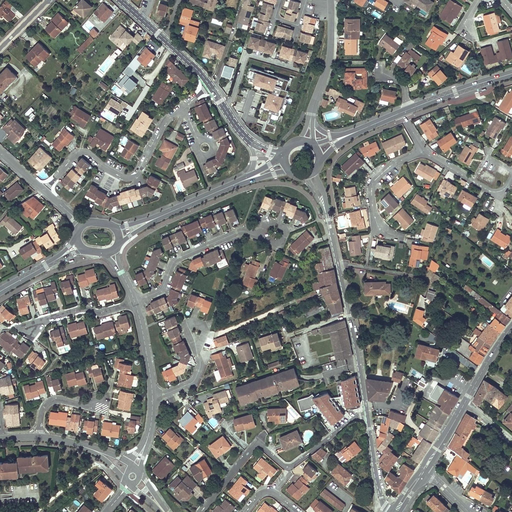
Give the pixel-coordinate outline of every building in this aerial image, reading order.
[(12,5),(6,0),(5,0),(0,6),(0,13),(2,16),(8,22),(14,15),(8,9),(12,5)] [(86,2),(83,0),(81,0),(74,8),(78,12),(84,16),(91,8),(85,3),(86,2)] [(382,0),(377,0),(375,4),(384,10),(388,3),(382,0)] [(434,3),(428,0),(405,0),(405,2),(410,6),(413,2),(427,12),(434,3)] [(451,0),(450,0),(439,17),(453,25),(458,17),(456,16),(458,12),(454,10),(457,4),(451,0)] [(290,1),(285,19),(294,22),(295,18),(297,19),(300,10),(298,9),(300,4),(290,1)] [(113,12),(102,2),(96,9),(100,13),(97,16),(104,22),(113,12)] [(160,3),(157,13),(166,15),(169,6),(160,3)] [(264,3),(259,18),(268,21),(269,18),(271,18),(274,10),(272,9),(273,6),(264,3)] [(193,10),(183,7),(179,23),(186,25),(183,37),(194,41),(200,22),(190,19),(193,10)] [(248,25),(252,11),(243,8),(239,22),(241,23),(247,25),(248,25)] [(500,30),(495,13),(483,16),(484,19),(486,19),(487,25),(486,26),(488,34),(490,33),(498,31),(500,30)] [(305,24),(303,30),(312,33),(315,22),(311,21),(312,18),(305,16),(303,23),(305,24)] [(53,22),(46,29),(55,37),(66,25),(59,18),(53,23),(53,22)] [(345,34),(345,39),(356,39),(359,39),(360,19),(345,18),(345,28),(347,28),(347,34),(345,34)] [(258,20),(255,30),(264,33),(266,27),(268,27),(269,23),(258,20)] [(111,40),(118,46),(123,41),(127,44),(131,39),(137,44),(142,39),(136,33),(133,36),(120,25),(110,36),(111,40)] [(282,27),(278,26),(275,35),(291,40),(294,31),(290,30),(291,28),(282,25),(282,27)] [(433,32),(426,43),(436,50),(440,43),(443,38),(445,39),(448,35),(436,27),(433,32)] [(95,28),(90,33),(93,37),(98,32),(95,28)] [(300,32),(299,36),(301,37),(300,40),(309,43),(309,42),(313,43),(315,36),(300,32)] [(400,45),(385,34),(379,43),(393,53),(400,45)] [(273,53),(276,44),(252,37),(249,46),(257,48),(257,47),(261,49),(265,50),(265,51),(273,53)] [(88,39),(77,49),(80,52),(90,41),(88,39)] [(346,49),(346,54),(356,54),(356,39),(345,39),(345,43),(346,44),(346,49)] [(511,51),(508,39),(498,42),(501,52),(497,53),(498,55),(499,59),(503,58),(503,60),(511,58),(509,51),(511,51)] [(203,55),(210,58),(212,52),(218,54),(217,57),(221,58),(225,46),(208,40),(203,55)] [(43,60),(50,54),(39,43),(32,50),(33,51),(27,58),(35,66),(42,59),(43,60)] [(451,51),(446,59),(457,66),(460,68),(465,60),(463,60),(469,52),(459,45),(454,53),(451,51)] [(307,53),(283,46),(280,55),(288,57),(289,57),(296,59),(296,60),(304,62),(307,53)] [(491,46),(481,49),(484,60),(487,59),(488,65),(500,61),(499,59),(498,55),(493,56),(491,46)] [(140,61),(145,65),(154,55),(150,51),(149,52),(146,49),(138,59),(136,57),(126,67),(131,72),(137,65),(137,64),(140,61)] [(32,50),(25,56),(27,58),(33,51),(32,50)] [(111,56),(115,59),(120,53),(117,50),(111,56)] [(407,52),(398,64),(402,67),(405,65),(406,66),(408,67),(407,69),(413,73),(417,68),(415,66),(416,65),(414,64),(413,65),(407,61),(409,59),(408,58),(410,54),(412,55),(418,60),(416,62),(417,63),(419,61),(419,60),(421,57),(412,50),(409,53),(407,52)] [(225,65),(222,74),(232,77),(239,54),(233,52),(230,60),(229,64),(226,63),(226,65),(225,65)] [(178,82),(182,86),(189,80),(173,64),(168,68),(167,71),(173,78),(173,79),(176,82),(178,82)] [(448,77),(437,65),(428,73),(432,77),(433,76),(436,80),(440,84),(448,77)] [(7,67),(0,73),(0,88),(1,89),(16,76),(7,67)] [(289,80),(251,67),(248,77),(250,78),(255,79),(254,82),(252,86),(269,92),(260,119),(265,120),(267,121),(264,129),(274,132),(288,90),(286,89),(287,85),(289,80)] [(355,68),(345,68),(346,83),(351,88),(367,88),(367,77),(362,77),(362,79),(355,79),(355,72),(355,68)] [(106,90),(108,86),(101,81),(99,85),(106,90)] [(162,104),(172,88),(162,82),(152,98),(162,104)] [(383,88),(381,99),(394,102),(396,91),(383,88)] [(508,92),(498,108),(507,113),(511,107),(511,106),(511,94),(510,93),(508,92)] [(118,116),(124,105),(111,97),(101,115),(112,121),(115,115),(118,116)] [(338,109),(343,111),(344,110),(354,115),(357,109),(361,111),(365,103),(357,99),(354,105),(347,102),(348,100),(339,97),(335,104),(339,106),(338,109)] [(213,119),(204,99),(195,103),(196,106),(195,106),(201,121),(203,120),(204,123),(207,130),(209,129),(210,132),(213,131),(214,134),(215,138),(217,138),(218,141),(220,140),(222,144),(221,145),(220,145),(216,156),(217,157),(208,161),(208,163),(203,166),(206,174),(217,169),(216,166),(222,163),(230,144),(222,127),(219,129),(214,118),(213,119)] [(83,127),(90,116),(76,108),(72,114),(71,115),(78,120),(77,121),(81,123),(80,125),(83,127)] [(481,120),(477,111),(454,119),(455,124),(456,124),(462,122),(463,127),(467,126),(467,124),(473,122),(480,120),(481,120)] [(138,127),(135,131),(140,135),(146,126),(147,127),(152,119),(148,116),(142,112),(138,119),(137,119),(133,124),(138,127)] [(496,116),(486,133),(495,138),(501,128),(505,122),(496,116)] [(8,121),(2,127),(7,132),(8,131),(10,133),(9,134),(7,136),(10,139),(12,137),(16,141),(23,133),(22,132),(26,129),(15,118),(13,120),(10,123),(8,121)] [(438,130),(430,119),(422,124),(426,130),(424,131),(430,141),(434,138),(435,137),(433,133),(438,130)] [(57,138),(52,143),(59,150),(64,144),(68,139),(70,140),(74,136),(65,127),(61,131),(60,131),(55,136),(57,138)] [(114,137),(100,128),(90,144),(94,147),(97,142),(100,144),(102,145),(101,147),(106,150),(114,137)] [(182,141),(184,136),(178,132),(176,137),(182,141)] [(452,132),(437,141),(443,150),(449,146),(457,140),(452,132)] [(402,134),(382,143),(387,154),(398,149),(397,148),(401,146),(406,143),(402,134)] [(511,134),(503,148),(505,149),(503,153),(509,156),(511,153),(511,151),(511,134)] [(130,139),(120,154),(129,159),(132,154),(133,152),(134,153),(139,146),(130,139)] [(169,142),(165,140),(160,149),(165,152),(161,158),(157,165),(165,169),(175,149),(173,148),(174,146),(168,143),(169,142)] [(375,151),(380,149),(376,141),(369,144),(365,146),(360,149),(365,156),(368,155),(375,151)] [(466,145),(462,153),(471,158),(471,157),(475,151),(476,152),(479,147),(472,142),(469,147),(466,145)] [(40,147),(28,160),(36,168),(44,159),(47,162),(51,157),(50,156),(51,156),(49,154),(49,155),(40,147)] [(364,162),(356,153),(353,156),(360,163),(362,164),(364,162)] [(462,153),(458,158),(467,164),(471,158),(462,153)] [(353,156),(342,166),(349,174),(356,168),(360,163),(353,156)] [(61,184),(68,190),(90,165),(82,158),(77,163),(78,165),(73,170),(72,169),(62,180),(64,181),(61,184)] [(44,159),(36,168),(39,171),(47,162),(44,159)] [(415,172),(430,181),(436,171),(432,168),(432,170),(425,166),(424,165),(421,163),(415,172)] [(190,183),(198,179),(194,169),(186,173),(184,170),(177,173),(179,177),(180,176),(184,185),(190,183)] [(97,188),(91,184),(86,194),(96,199),(95,200),(111,209),(113,205),(120,203),(120,204),(142,197),(142,196),(148,194),(151,196),(160,180),(150,175),(147,182),(148,183),(147,186),(135,189),(135,188),(133,188),(122,191),(120,192),(121,194),(109,198),(106,196),(107,195),(105,193),(97,189),(97,188)] [(390,188),(398,197),(408,189),(411,185),(405,178),(400,182),(398,181),(397,180),(392,184),(393,185),(390,188)] [(437,188),(451,197),(458,187),(452,183),(447,180),(444,178),(437,188)] [(17,181),(4,192),(10,200),(23,189),(17,181)] [(345,197),(347,208),(361,205),(360,201),(357,202),(356,194),(355,186),(345,188),(347,196),(345,197)] [(458,198),(472,206),(477,197),(463,189),(458,198)] [(428,201),(417,193),(411,202),(428,214),(432,208),(426,204),(428,201)] [(398,204),(389,194),(381,200),(387,207),(390,211),(395,207),(398,204)] [(275,200),(265,196),(261,206),(268,208),(269,207),(272,208),(279,211),(280,209),(286,212),(286,214),(296,218),(298,218),(299,217),(300,218),(302,222),(309,218),(305,212),(296,208),(297,206),(276,198),(275,200)] [(30,214),(34,218),(44,206),(36,199),(35,199),(31,197),(23,202),(25,204),(22,208),(24,209),(30,214)] [(182,230),(161,239),(162,242),(166,249),(173,246),(172,244),(178,242),(179,243),(186,240),(184,235),(188,234),(188,236),(202,230),(201,228),(208,225),(208,227),(216,224),(215,224),(219,223),(219,224),(227,221),(230,220),(230,222),(237,218),(233,209),(223,213),(222,211),(212,216),(211,214),(180,227),(182,230)] [(413,221),(402,209),(393,217),(396,220),(397,219),(402,223),(406,228),(413,221)] [(361,217),(359,210),(349,212),(353,226),(357,225),(358,229),(365,227),(364,223),(362,224),(361,217)] [(489,218),(479,213),(472,225),(479,230),(483,223),(485,224),(489,218)] [(8,218),(5,216),(0,221),(3,225),(4,223),(10,228),(16,234),(20,229),(22,227),(10,216),(8,218)] [(424,235),(422,240),(432,242),(438,226),(427,222),(425,229),(423,234),(423,235),(424,235)] [(37,238),(35,239),(37,242),(39,245),(43,243),(46,248),(54,243),(53,241),(60,236),(55,227),(56,227),(54,223),(43,230),(45,233),(44,234),(44,235),(37,239),(37,238)] [(497,228),(491,238),(505,247),(511,238),(505,235),(500,232),(501,230),(497,228)] [(298,253),(314,238),(306,231),(291,246),(297,252),(298,253)] [(349,242),(351,255),(361,254),(360,247),(359,240),(360,240),(360,235),(352,236),(353,241),(349,242)] [(32,242),(19,250),(24,258),(31,255),(30,254),(36,250),(37,252),(41,250),(39,245),(37,242),(33,244),(32,242)] [(410,256),(409,265),(418,266),(420,258),(426,259),(428,250),(424,250),(424,246),(413,243),(412,248),(415,248),(413,256),(410,256)] [(376,250),(375,255),(388,257),(389,254),(393,255),(395,246),(384,244),(383,245),(377,244),(376,247),(376,250)] [(297,252),(291,246),(288,248),(295,255),(297,252)] [(145,270),(135,274),(140,284),(147,281),(146,280),(149,278),(149,277),(155,274),(153,270),(154,269),(155,269),(159,260),(160,258),(159,257),(159,256),(163,255),(160,248),(153,251),(145,270)] [(321,262),(323,270),(333,268),(329,248),(318,251),(321,262)] [(193,259),(189,267),(196,270),(197,266),(204,264),(205,265),(225,257),(222,249),(218,251),(217,249),(204,254),(204,256),(201,257),(200,256),(193,259)] [(138,264),(143,255),(136,252),(131,260),(138,264)] [(277,262),(271,275),(281,279),(288,263),(281,260),(281,259),(279,263),(277,262)] [(439,265),(432,259),(429,269),(434,272),(439,265)] [(252,264),(250,263),(250,264),(246,263),(244,269),(247,270),(242,283),(254,288),(257,279),(255,278),(253,277),(256,270),(258,270),(259,267),(258,266),(252,264)] [(82,277),(79,278),(81,286),(90,284),(89,282),(97,279),(94,268),(85,270),(86,273),(81,274),(82,277)] [(151,304),(155,312),(171,305),(179,302),(177,298),(180,292),(188,271),(179,268),(178,271),(177,270),(171,284),(173,285),(168,297),(165,298),(164,296),(150,302),(151,304)] [(336,282),(333,268),(323,270),(317,272),(319,281),(312,282),(314,290),(315,289),(321,287),(336,282)] [(434,272),(432,276),(439,281),(441,278),(434,272)] [(75,283),(72,275),(66,277),(67,280),(63,281),(64,284),(61,285),(63,292),(66,291),(67,293),(73,291),(71,285),(75,283)] [(432,276),(430,280),(436,284),(439,281),(432,276)] [(51,286),(44,288),(44,292),(47,301),(55,299),(53,292),(53,290),(57,289),(54,281),(50,283),(51,286)] [(337,288),(336,282),(321,287),(324,294),(337,288)] [(385,282),(365,282),(365,294),(390,293),(389,283),(385,283),(385,282)] [(103,290),(96,292),(99,300),(106,298),(106,299),(118,296),(115,284),(109,285),(110,287),(103,289),(103,290)] [(483,297),(465,284),(463,287),(469,292),(470,292),(471,292),(470,293),(478,299),(478,300),(488,307),(494,312),(495,311),(498,314),(495,317),(495,318),(505,325),(511,318),(500,311),(483,297)] [(340,298),(337,288),(324,294),(327,301),(318,304),(318,303),(303,309),(305,312),(323,305),(328,302),(340,298)] [(314,290),(295,298),(296,301),(316,292),(315,289),(314,290)] [(428,289),(426,296),(433,298),(435,291),(428,289)] [(37,294),(36,290),(33,291),(35,299),(38,297),(39,299),(40,304),(48,302),(47,301),(44,292),(37,294)] [(25,299),(17,301),(21,314),(29,312),(27,305),(27,304),(30,302),(28,294),(24,295),(24,297),(25,299)] [(208,312),(212,302),(191,294),(187,304),(194,307),(195,305),(202,307),(201,309),(208,312)] [(511,295),(500,311),(511,318),(511,316),(511,295)] [(343,313),(340,298),(328,302),(330,306),(327,307),(329,310),(331,310),(332,312),(328,313),(330,317),(343,313)] [(323,305),(305,312),(306,316),(325,308),(323,305)] [(1,313),(0,312),(0,321),(2,322),(4,320),(2,319),(5,316),(6,317),(9,320),(11,318),(14,314),(6,307),(1,313)] [(423,310),(416,308),(412,320),(421,325),(425,319),(421,316),(423,310)] [(115,322),(118,331),(127,328),(130,327),(126,315),(118,317),(119,321),(115,322)] [(178,322),(175,316),(165,320),(169,330),(167,331),(176,351),(179,350),(182,357),(178,365),(162,372),(166,380),(169,378),(170,380),(177,377),(176,375),(178,374),(184,370),(191,354),(184,340),(182,341),(179,334),(180,333),(177,323),(178,322)] [(495,318),(490,324),(500,331),(505,325),(495,318)] [(352,355),(345,319),(320,327),(322,334),(330,332),(336,360),(352,355)] [(76,322),(68,325),(71,335),(79,333),(80,334),(88,332),(84,321),(77,323),(76,322)] [(94,327),(97,339),(114,334),(110,322),(101,324),(101,325),(94,327)] [(475,327),(472,331),(479,336),(490,344),(500,331),(490,324),(489,323),(482,332),(475,327)] [(61,336),(65,335),(62,326),(59,327),(59,328),(53,330),(53,331),(50,331),(52,341),(56,340),(56,342),(62,340),(62,338),(61,336)] [(5,345),(12,351),(17,345),(18,343),(19,342),(12,336),(11,337),(4,332),(0,337),(0,343),(3,347),(5,345)] [(278,332),(260,338),(263,349),(272,346),(273,348),(282,345),(278,332)] [(226,334),(216,338),(218,346),(229,343),(226,334)] [(469,357),(479,363),(490,344),(479,336),(472,345),(471,344),(468,347),(470,348),(473,351),(469,357)] [(17,345),(12,351),(21,359),(30,348),(23,342),(21,345),(20,347),(17,345)] [(252,358),(247,342),(235,345),(237,350),(238,350),(239,354),(238,354),(241,362),(252,358)] [(439,349),(419,344),(415,356),(425,359),(426,357),(436,359),(439,349)] [(33,351),(28,357),(31,360),(36,353),(33,351)] [(216,358),(222,378),(231,374),(225,355),(223,356),(221,351),(212,354),(213,359),(216,358)] [(38,368),(41,370),(47,363),(44,360),(44,359),(40,355),(40,354),(37,352),(36,353),(31,360),(30,361),(33,364),(32,365),(37,369),(38,368)] [(121,361),(122,358),(118,357),(116,366),(122,367),(121,371),(122,371),(129,373),(130,369),(132,370),(133,364),(125,362),(121,361)] [(475,371),(477,366),(466,361),(464,365),(475,371)] [(242,385),(235,388),(241,404),(258,397),(258,396),(264,394),(264,395),(279,390),(278,389),(284,387),(285,388),(299,383),(297,376),(293,367),(279,372),(280,374),(274,376),(273,374),(266,377),(267,379),(256,383),(256,380),(248,383),(249,385),(243,387),(242,385)] [(93,371),(93,368),(89,368),(91,376),(95,375),(95,377),(97,383),(105,381),(102,369),(93,371)] [(129,373),(122,371),(120,380),(124,381),(126,381),(125,385),(133,387),(135,375),(129,373)] [(394,372),(391,379),(400,382),(403,375),(397,373),(398,371),(396,371),(395,373),(394,372)] [(76,372),(67,375),(70,386),(79,384),(79,386),(88,383),(85,373),(77,376),(76,374),(76,372)] [(16,392),(9,376),(0,379),(0,391),(1,391),(2,392),(4,397),(16,392)] [(355,376),(340,379),(346,407),(362,404),(355,376)] [(53,380),(52,377),(48,378),(50,385),(54,384),(54,386),(55,391),(62,389),(60,378),(53,380)] [(392,382),(366,378),(369,398),(385,399),(390,390),(389,390),(392,382)] [(417,383),(425,387),(427,383),(420,379),(417,383)] [(497,389),(484,380),(473,401),(480,405),(484,397),(499,408),(507,397),(497,389)] [(29,386),(24,387),(27,400),(40,396),(40,395),(46,393),(44,385),(43,382),(36,383),(36,385),(29,387),(29,386)] [(440,408),(449,414),(454,405),(459,397),(445,389),(440,398),(437,401),(442,404),(440,408)] [(130,401),(132,392),(121,390),(119,399),(120,399),(118,406),(130,409),(132,401),(130,401)] [(219,404),(229,400),(226,390),(213,395),(214,397),(215,400),(212,400),(213,403),(209,404),(208,402),(208,401),(204,402),(208,415),(212,414),(222,411),(219,404)] [(308,396),(298,399),(301,411),(307,409),(317,403),(330,424),(333,423),(344,416),(329,392),(323,393),(321,395),(314,397),(312,394),(308,396)] [(21,425),(19,405),(7,406),(7,409),(7,410),(6,411),(6,418),(8,418),(8,420),(8,426),(21,425)] [(430,418),(428,421),(435,425),(437,422),(442,425),(445,420),(444,420),(445,418),(446,419),(449,414),(440,408),(436,405),(429,415),(430,418)] [(285,408),(267,409),(268,420),(274,420),(279,420),(279,421),(284,421),(286,421),(285,408)] [(406,416),(390,410),(388,417),(391,417),(400,421),(404,422),(406,416)] [(58,414),(51,413),(49,425),(57,426),(57,424),(66,426),(67,420),(67,418),(68,414),(59,412),(58,414)] [(477,419),(466,412),(447,445),(462,457),(468,462),(470,460),(467,458),(470,454),(461,447),(472,428),(474,430),(477,423),(475,422),(477,419)] [(186,419),(184,416),(180,420),(193,433),(198,428),(195,425),(199,421),(201,423),(204,419),(199,413),(195,417),(191,413),(186,419)] [(251,414),(233,419),(236,429),(245,426),(246,428),(255,426),(251,414)] [(78,429),(80,416),(71,415),(71,418),(71,420),(67,420),(66,426),(66,427),(78,429)] [(388,417),(384,415),(379,438),(376,438),(377,445),(377,448),(385,437),(387,431),(389,425),(391,417),(388,417)] [(136,421),(140,421),(140,418),(131,416),(130,421),(129,423),(126,422),(125,430),(129,430),(128,432),(135,433),(136,425),(136,421)] [(400,421),(391,417),(389,425),(394,427),(393,429),(395,430),(396,428),(400,421)] [(89,421),(85,421),(83,431),(87,431),(87,433),(93,434),(93,431),(93,430),(97,430),(99,421),(95,420),(95,421),(89,420),(89,421)] [(424,425),(418,434),(424,437),(431,442),(434,438),(433,437),(434,435),(435,436),(438,431),(433,427),(435,425),(428,421),(426,424),(424,425)] [(103,423),(102,433),(111,435),(110,436),(119,438),(120,426),(116,426),(112,425),(112,424),(103,423)] [(176,432),(170,426),(163,434),(169,440),(171,438),(172,439),(171,440),(176,446),(183,439),(180,436),(181,434),(177,430),(176,432)] [(297,430),(280,437),(285,448),(298,442),(296,437),(299,435),(297,430)] [(385,437),(377,448),(382,451),(385,447),(389,442),(390,439),(393,435),(387,431),(385,437)] [(223,436),(209,445),(216,455),(230,445),(223,436)] [(422,457),(431,442),(424,437),(421,442),(413,436),(406,446),(408,447),(409,446),(411,447),(415,441),(419,445),(416,450),(421,454),(420,455),(422,457)] [(169,440),(168,441),(175,447),(176,446),(171,440),(172,439),(171,438),(169,440)] [(348,460),(360,449),(354,441),(345,449),(346,450),(342,453),(341,452),(335,456),(340,461),(342,463),(344,462),(347,459),(348,460)] [(379,463),(389,471),(396,460),(398,457),(385,447),(382,451),(384,453),(379,458),(379,463)] [(326,453),(320,448),(311,455),(318,461),(326,453)] [(156,465),(152,468),(161,477),(174,463),(165,454),(162,457),(163,458),(156,465)] [(396,460),(402,464),(406,458),(400,454),(398,457),(396,460)] [(0,475),(7,475),(19,475),(19,471),(37,469),(49,468),(48,455),(18,457),(18,460),(0,461),(0,475)] [(277,470),(261,457),(253,466),(260,471),(257,474),(262,478),(267,472),(268,471),(270,472),(269,473),(272,476),(277,470)] [(468,466),(469,463),(468,462),(462,457),(459,461),(457,460),(455,463),(454,462),(451,466),(450,465),(447,470),(457,476),(459,473),(462,475),(467,468),(464,466),(465,463),(468,466)] [(211,470),(204,459),(190,467),(198,480),(202,477),(202,476),(211,470)] [(316,470),(309,463),(304,469),(306,471),(307,472),(305,475),(303,477),(307,481),(309,479),(310,480),(313,477),(311,476),(314,473),(316,470)] [(351,475),(338,464),(331,472),(345,484),(349,480),(348,479),(351,475)] [(401,475),(407,480),(414,470),(404,464),(399,471),(402,473),(401,475)] [(389,471),(384,478),(390,483),(396,476),(389,471)] [(240,475),(227,491),(237,499),(242,492),(245,495),(249,490),(243,485),(241,483),(242,481),(245,483),(247,480),(240,475)] [(396,476),(390,483),(399,492),(407,480),(401,475),(400,476),(396,476)] [(101,487),(94,494),(102,500),(111,489),(100,479),(96,483),(101,487)] [(182,480),(173,488),(180,496),(179,497),(184,502),(185,501),(187,499),(191,499),(193,501),(197,497),(194,494),(193,493),(193,491),(195,491),(200,486),(192,479),(186,484),(182,480)] [(290,486),(287,489),(298,499),(304,492),(305,493),(309,488),(305,484),(299,479),(294,484),(291,488),(290,486)] [(38,483),(12,485),(12,495),(13,505),(40,503),(38,483)] [(476,497),(479,498),(484,490),(477,485),(475,488),(473,486),(469,493),(472,495),(473,493),(476,495),(476,497)] [(194,494),(201,487),(200,486),(195,491),(193,491),(193,493),(194,494)] [(343,504),(324,488),(320,492),(320,493),(338,509),(343,504)] [(491,493),(484,490),(479,498),(483,500),(483,501),(484,500),(487,501),(486,502),(487,503),(490,504),(493,498),(490,496),(491,493)] [(440,500),(434,494),(427,501),(433,507),(440,500)] [(217,503),(211,510),(213,511),(225,511),(227,511),(228,511),(233,506),(226,500),(224,503),(222,501),(219,505),(217,503)] [(446,506),(440,500),(433,507),(437,511),(439,511),(446,506)] [(269,506),(264,501),(256,510),(258,511),(277,511),(278,511),(271,505),(269,507),(269,506)] [(333,511),(334,511),(320,501),(314,508),(317,510),(318,511),(333,511)]
